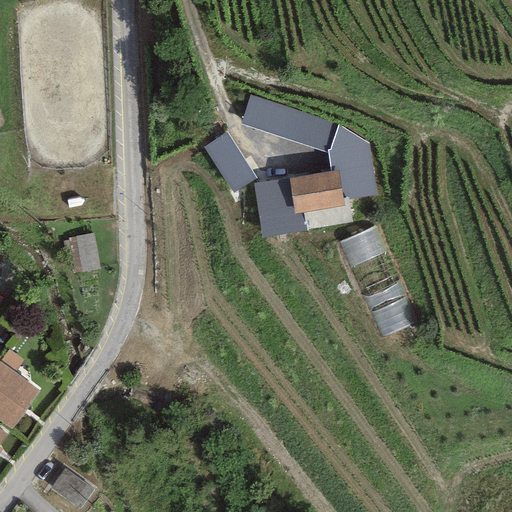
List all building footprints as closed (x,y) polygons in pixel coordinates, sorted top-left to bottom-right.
[(249,95),(240,124),(327,153),(330,172),(337,171),(342,199),(348,198),(348,200),(376,195),(368,144),(337,125),(249,95)] [(227,133),(203,148),(232,195),(256,179),(227,133)] [(342,199),(337,171),(330,172),(288,179),(294,213),(303,212),(344,206),(342,199)] [(252,184),(261,237),(306,230),(303,212),(294,213),(288,179),(252,184)] [(303,212),(306,230),(352,223),(348,200),(348,198),(342,199),(344,206),(303,212)] [(337,243),(380,338),(417,321),(374,226),(337,243)] [(73,269),(97,265),(91,230),(67,234),(73,269)] [(0,360),(0,363),(13,373),(23,360),(8,349),(0,360)] [(0,422),(10,430),(38,391),(13,373),(0,363),(0,422)] [(61,465),(47,485),(77,506),(91,486),(61,465)]
